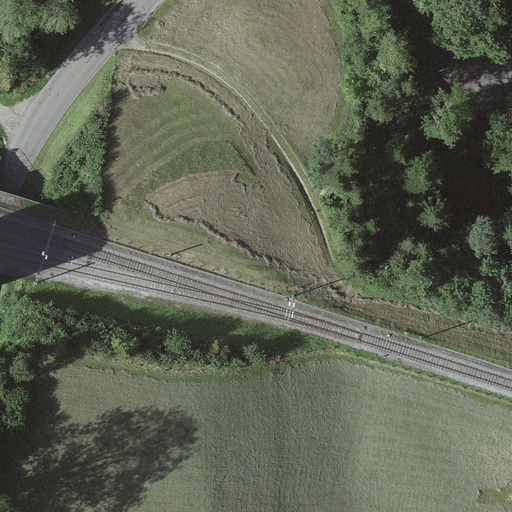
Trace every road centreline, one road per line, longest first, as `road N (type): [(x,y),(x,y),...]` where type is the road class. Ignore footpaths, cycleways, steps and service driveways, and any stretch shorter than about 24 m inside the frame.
road 1 (track): [(511,329),(353,281),(331,254),(303,182),(229,80),(187,57),(98,41)]
road 2 (tertiary): [(137,0),(30,133),(0,210)]
road 3 (tertiary): [(511,80),(464,69),(433,41),(409,0)]
